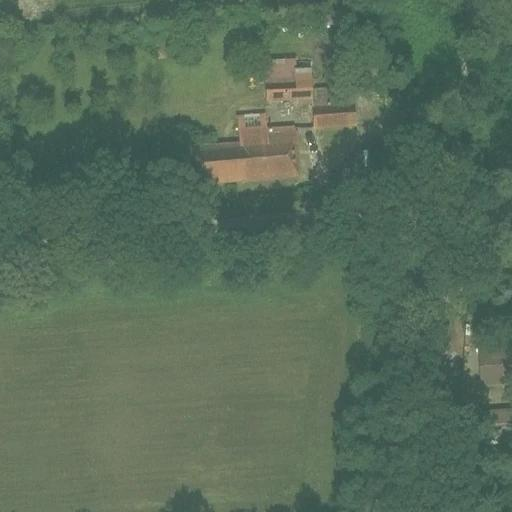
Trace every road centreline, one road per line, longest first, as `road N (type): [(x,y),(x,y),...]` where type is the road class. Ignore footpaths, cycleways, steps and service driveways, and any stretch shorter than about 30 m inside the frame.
road 1 (unclassified): [(464,210),(0,243)]
road 2 (residential): [(464,210),(406,286),(372,511)]
